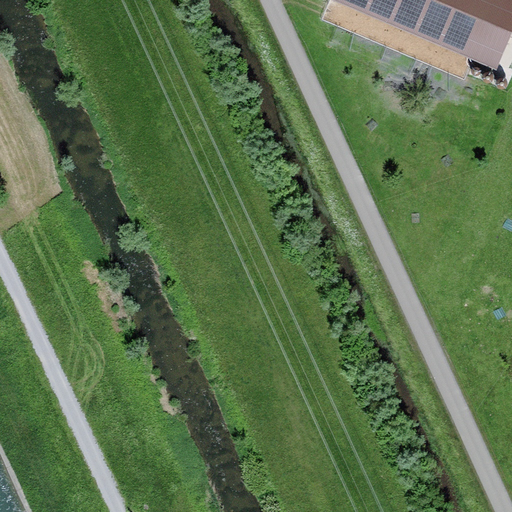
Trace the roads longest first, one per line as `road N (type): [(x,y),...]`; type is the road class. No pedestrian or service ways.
road 1 (track): [(504,511),(268,0)]
road 2 (track): [(0,265),(113,511)]
